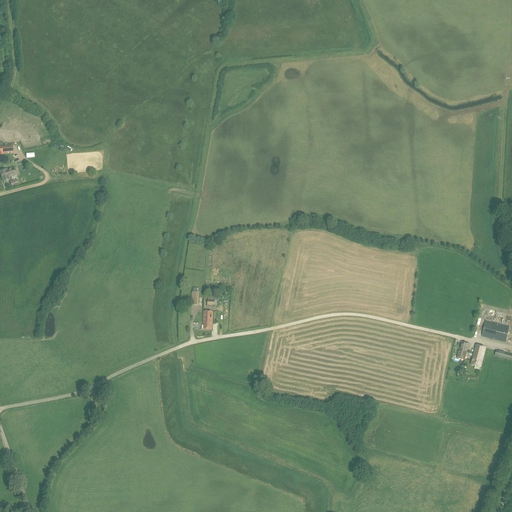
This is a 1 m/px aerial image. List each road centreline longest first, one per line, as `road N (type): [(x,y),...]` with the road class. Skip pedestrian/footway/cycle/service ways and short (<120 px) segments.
road 1 (track): [(188,234),(177,347),(350,314),(511,348)]
road 2 (track): [(511,283),(457,247),(308,213),(208,239),(188,234)]
road 3 (track): [(511,274),(499,208),(511,86)]
road 4 (unclassified): [(0,409),(68,395),(177,347)]
